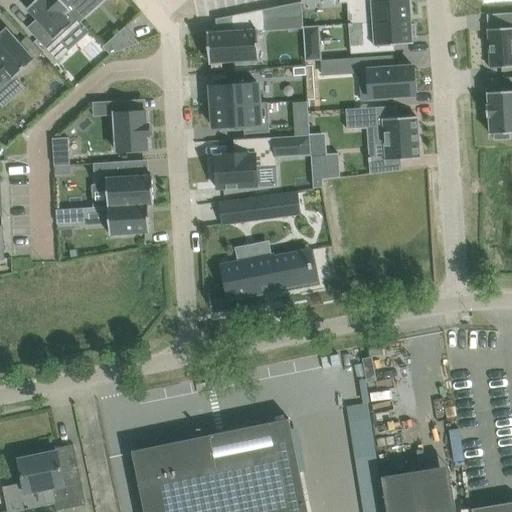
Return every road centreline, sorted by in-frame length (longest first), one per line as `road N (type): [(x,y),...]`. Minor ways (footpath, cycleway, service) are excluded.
road 1 (residential): [(140,0),(175,35),(194,354)]
road 2 (unclassified): [(440,0),(460,304)]
road 3 (residential): [(194,354),(460,304)]
road 4 (residential): [(0,394),(194,354)]
